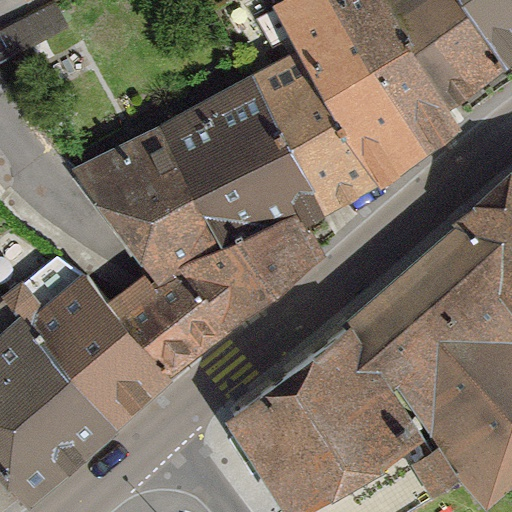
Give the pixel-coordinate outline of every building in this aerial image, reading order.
[(377,0),(272,0),(261,8),(289,53),(372,183),(459,129),(377,0)] [(500,66),(458,0),(379,0),(443,101),(500,66)] [(511,52),(511,0),(458,0),(498,62),(511,52)] [(289,53),(72,167),(141,276),(109,300),(161,377),(320,246),(310,229),(372,183),(289,53)] [(459,230),(348,324),(393,377),(435,439),(487,498),(511,476),(511,183),(505,189),(502,186),(491,196),(466,223),(459,230)] [(161,377),(75,281),(26,325),(112,420),(161,377)] [(0,334),(0,477),(21,502),(112,420),(16,321),(0,334)] [(393,377),(348,324),(308,356),(308,357),(287,374),(286,373),(233,413),(290,507),(297,511),(399,511),(456,477),(438,446),(435,447),(429,438),(426,440),(421,431),(425,428),(416,415),(410,418),(387,382),(393,377)]
